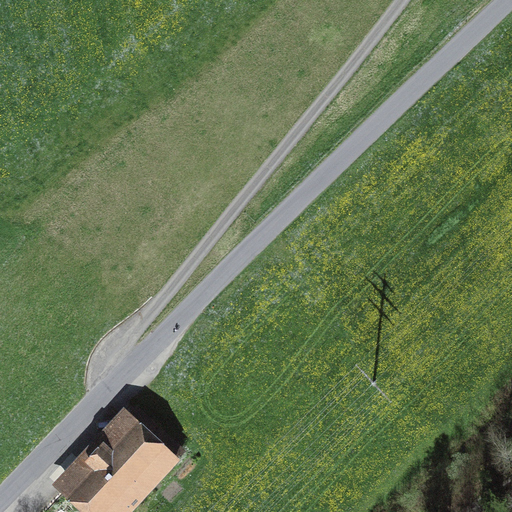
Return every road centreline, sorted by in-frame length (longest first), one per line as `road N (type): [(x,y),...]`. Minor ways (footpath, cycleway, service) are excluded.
road 1 (unclassified): [(510,0),(254,243),(0,503)]
road 2 (track): [(398,0),(219,236),(115,348),(109,391)]
